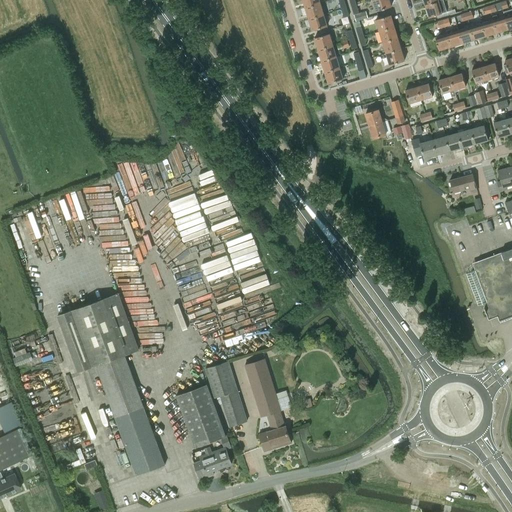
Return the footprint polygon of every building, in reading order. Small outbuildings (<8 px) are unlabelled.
[(391,6),(388,0),(373,0),(377,11),(391,6)] [(442,0),(439,1),(426,5),(430,17),(442,13),(447,11),(443,0),(442,0)] [(320,3),(306,7),(309,18),(323,14),(320,3)] [(356,21),(367,17),(365,12),(354,15),(356,21)] [(323,14),(309,18),(312,30),(327,26),(323,14)] [(492,16),(493,20),(497,32),(509,29),(505,16),(498,18),(497,14),(492,16)] [(376,19),(379,31),(393,26),(390,15),(376,19)] [(486,36),(497,32),(493,20),(482,23),(486,36)] [(475,22),(469,24),(470,27),(474,39),(486,36),(482,23),(476,25),(475,22)] [(474,39),(470,27),(469,24),(464,25),(465,28),(459,30),(463,43),(474,39)] [(379,31),(383,42),(397,38),(393,26),(379,31)] [(446,30),(447,34),(451,46),(463,43),(459,30),(458,27),(446,30)] [(315,38),(318,49),(333,45),(329,33),(315,38)] [(439,50),(451,46),(447,34),(435,37),(439,50)] [(383,42),(386,53),(400,49),(397,38),(383,42)] [(341,42),(343,48),(343,49),(350,47),(348,40),(347,40),(341,42)] [(322,61),(336,56),(333,45),(318,49),(322,61)] [(400,49),(386,53),(390,64),(404,60),(400,49)] [(325,72),(339,68),(336,56),(322,61),(325,72)] [(496,63),(484,67),(487,79),(488,82),(493,80),(492,78),(500,76),(496,63)] [(484,67),(472,70),(476,83),(477,83),(478,85),(488,82),(487,79),(484,67)] [(343,79),(339,68),(325,72),(328,83),(343,79)] [(463,73),(451,77),(454,89),(466,86),(463,73)] [(451,77),(439,80),(443,93),(450,91),(452,97),(456,95),(454,89),(451,77)] [(502,97),(509,95),(505,82),(498,84),(502,97)] [(417,87),(421,100),(433,96),(429,83),(417,87)] [(410,103),(421,100),(417,87),(406,90),(410,103)] [(479,104),(486,101),(483,90),(475,92),(479,104)] [(471,106),(477,104),(474,95),(468,97),(471,106)] [(396,117),(403,115),(398,100),(391,102),(396,117)] [(488,118),(494,116),(491,104),(485,106),(488,118)] [(479,119),(486,117),(484,107),(476,109),(479,119)] [(369,125),(382,122),(379,110),(366,113),(369,125)] [(497,120),(493,121),(498,137),(511,134),(507,119),(500,121),(499,119),(497,120)] [(386,134),(382,122),(369,125),(373,138),(386,134)] [(408,124),(401,126),(404,139),(412,137),(408,124)] [(471,129),(475,143),(488,140),(484,125),(471,129)] [(401,126),(393,128),(395,135),(403,132),(401,126)] [(415,126),(410,128),(410,129),(412,135),(422,133),(420,126),(415,127),(415,126)] [(458,133),(462,147),(475,143),(471,129),(464,131),(463,129),(457,130),(458,133)] [(449,151),(462,147),(458,133),(445,136),(449,151)] [(437,154),(449,151),(445,136),(433,140),(437,154)] [(424,158),(437,154),(433,140),(425,142),(425,140),(420,141),(420,143),(424,158)] [(507,187),(511,185),(511,166),(498,171),(501,182),(497,183),(499,191),(508,189),(507,187)] [(472,193),(477,191),(472,174),(450,180),(453,193),(471,188),(472,193)] [(475,270),(466,273),(478,305),(482,303),(486,313),(495,309),(500,323),(511,318),(511,270),(508,261),(511,259),(511,248),(473,263),(475,270)] [(118,293),(58,314),(79,371),(96,365),(125,354),(139,349),(118,293)] [(27,353),(15,357),(12,358),(15,366),(33,359),(30,352),(27,353)] [(96,365),(136,475),(164,464),(125,354),(96,365)] [(265,359),(245,365),(261,416),(273,412),(275,412),(281,410),(265,359)] [(215,398),(221,396),(230,426),(247,421),(228,360),(205,367),(215,398)] [(202,385),(178,394),(198,447),(221,439),(227,436),(207,383),(202,385)] [(272,430),(259,434),(264,451),(291,442),(288,433),(288,432),(288,429),(288,427),(286,426),(284,425),(281,414),(280,411),(280,410),(275,412),(273,412),(274,416),(269,418),(272,430)] [(0,436),(0,469),(28,456),(16,429),(0,436)] [(201,460),(194,463),(196,468),(200,479),(214,474),(213,470),(232,463),(226,449),(231,447),(227,436),(221,439),(224,448),(212,452),(210,446),(204,448),(206,454),(200,457),(201,460)] [(95,459),(83,464),(85,468),(89,466),(90,469),(97,466),(95,459)] [(18,471),(0,478),(0,492),(23,483),(18,471)] [(46,498),(41,486),(30,491),(35,503),(29,505),(32,511),(44,511),(51,509),(50,507),(46,498)] [(106,498),(96,501),(100,511),(110,507),(106,498)]
